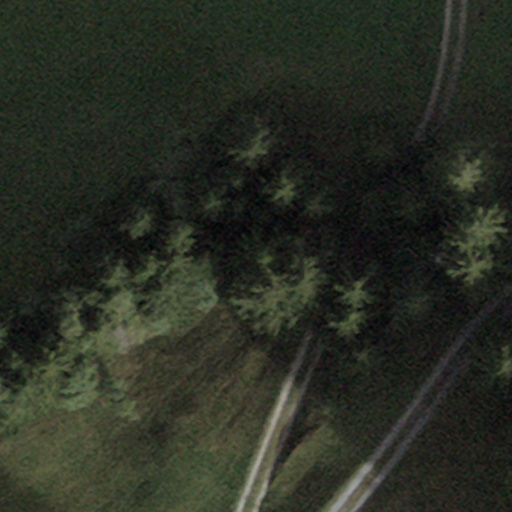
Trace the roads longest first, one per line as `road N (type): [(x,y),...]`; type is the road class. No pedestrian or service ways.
road 1 (track): [(246,511),(437,85),(454,0)]
road 2 (track): [(345,511),(485,325),(511,301)]
